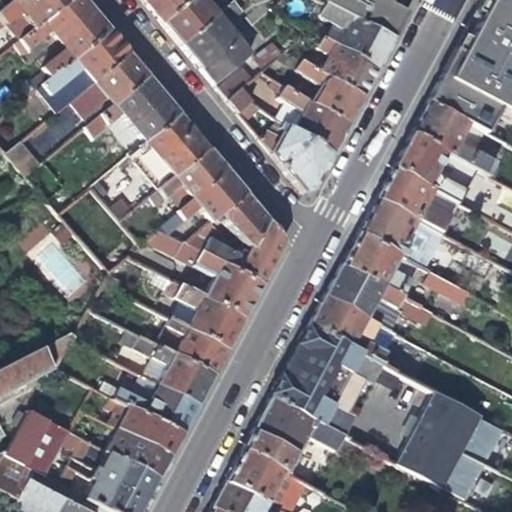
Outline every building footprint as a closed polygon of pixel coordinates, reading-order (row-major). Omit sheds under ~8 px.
[(0,9),(0,25),(15,14),(28,30),(66,0),(11,0),(2,8),(0,9)] [(53,74),(105,32),(88,12),(78,0),(66,0),(28,30),(7,46),(16,57),(47,33),(61,51),(36,72),(43,81),(51,75),(53,74)] [(140,0),(139,1),(149,12),(158,24),(187,0),(140,0)] [(187,0),(158,24),(166,34),(177,47),(213,17),(202,3),(205,0),(187,0)] [(225,7),(220,0),(205,0),(202,3),(213,17),(225,7)] [(332,12),(387,41),(402,14),(384,4),(385,0),(320,0),(319,4),(332,12)] [(511,0),(478,0),(470,17),(461,33),(452,50),(423,104),(465,126),(478,134),(481,135),(493,114),(510,124),(511,120),(511,0)] [(232,2),(225,7),(213,17),(177,47),(201,76),(209,85),(244,56),(231,39),(220,26),(232,16),(238,11),(232,2)] [(313,15),(327,23),(339,30),(331,47),(372,69),(380,55),(387,41),(332,12),(319,4),(313,15)] [(242,29),(232,16),(220,26),(231,39),(242,29)] [(327,23),(319,41),(331,47),(339,30),(327,23)] [(76,70),(87,83),(122,53),(111,39),(105,32),(53,74),(51,75),(43,81),(41,83),(36,88),(43,96),(76,70)] [(295,41),(308,49),(314,38),(305,34),(302,36),(295,41)] [(314,38),(308,49),(321,56),(315,67),(309,64),(306,69),(357,98),(364,85),(372,69),(331,47),(319,41),(314,38)] [(262,68),(269,63),(276,57),(267,47),(250,61),(259,71),(262,68)] [(95,94),(108,108),(144,79),(130,63),(122,53),(87,83),(65,103),(72,112),(95,94)] [(311,87),(302,102),(342,125),(350,110),(357,98),(306,69),(279,55),(276,57),(269,63),(311,87)] [(212,89),(222,101),(235,90),(248,80),(238,70),(212,89)] [(246,103),(270,84),(255,74),(248,80),(235,90),(246,103)] [(118,162),(125,156),(174,115),(156,93),(144,79),(108,108),(79,132),(86,141),(104,127),(102,125),(113,115),(130,137),(120,147),(122,150),(113,157),(118,162)] [(263,98),(270,102),(277,87),(270,84),(263,98)] [(302,102),(277,87),(270,102),(283,109),(294,116),(286,131),(326,157),(336,138),(342,125),(302,102)] [(235,90),(222,101),(233,114),(246,103),(235,90)] [(15,105),(21,100),(17,95),(11,100),(15,105)] [(254,109),(246,103),(233,114),(239,123),(254,109)] [(494,167),(467,152),(454,145),(465,126),(423,104),(415,120),(407,134),(446,155),(461,163),(471,168),(489,178),(494,167)] [(283,109),(275,123),(286,131),(294,116),(283,109)] [(125,156),(153,191),(202,150),(184,128),(174,115),(125,156)] [(0,151),(2,154),(4,156),(15,146),(20,142),(0,119),(0,151)] [(274,122),(260,135),(270,145),(279,131),(273,128),(275,123),(274,122)] [(270,145),(260,135),(254,140),(274,165),(298,194),(308,189),(326,157),(286,131),(275,123),(273,128),(279,131),(270,145)] [(467,152),(478,134),(465,126),(454,145),(467,152)] [(457,191),(447,186),(434,178),(446,155),(407,134),(398,151),(389,167),(429,189),(456,204),(458,205),(463,195),(457,191)] [(34,169),(15,146),(4,156),(22,178),(34,169)] [(164,199),(175,211),(221,173),(211,160),(202,150),(153,191),(142,200),(149,207),(164,199)] [(447,186),(461,163),(446,155),(434,178),(447,186)] [(39,165),(34,169),(22,178),(36,195),(54,216),(70,203),(39,165)] [(456,204),(429,189),(389,167),(379,186),(371,201),(413,223),(426,230),(438,237),(456,204)] [(192,209),(205,223),(208,221),(239,195),(228,180),(221,173),(175,211),(152,231),(155,232),(161,235),(192,209)] [(58,221),(54,216),(36,195),(25,201),(49,230),(58,221)] [(208,221),(211,225),(217,219),(221,224),(238,245),(242,248),(259,218),(239,195),(208,221)] [(105,212),(115,224),(127,213),(117,201),(105,212)] [(431,276),(436,266),(417,255),(412,256),(399,248),(413,223),(371,201),(363,218),(354,234),(398,257),(414,267),(428,274),(431,276)] [(211,235),(206,229),(202,225),(179,245),(257,286),(269,263),(277,248),(277,247),(277,246),(277,245),(277,244),(277,243),(277,242),(276,241),(276,240),(276,239),(275,239),(275,238),(274,237),(274,236),(273,235),(259,218),(242,248),(239,253),(232,250),(229,255),(204,241),(211,235)] [(215,229),(221,224),(217,219),(211,225),(215,229)] [(206,229),(211,225),(208,221),(205,223),(202,225),(206,229)] [(412,256),(426,230),(413,223),(399,248),(412,256)] [(210,277),(199,297),(240,318),(249,301),(257,286),(179,245),(161,235),(155,232),(143,242),(210,277)] [(397,299),(406,282),(389,273),(398,257),(354,234),(346,250),(337,266),(397,299)] [(97,267),(104,275),(125,257),(116,253),(97,267)] [(414,267),(398,257),(389,273),(406,282),(414,267)] [(421,313),(397,299),(337,266),(328,282),(321,296),(364,320),(388,333),(398,315),(423,328),(430,317),(421,313)] [(445,270),(436,266),(431,276),(439,280),(445,270)] [(433,291),(436,292),(442,282),(439,280),(431,276),(428,274),(422,285),(433,291)] [(191,312),(182,329),(223,350),(232,334),(240,318),(199,297),(165,279),(157,293),(191,312)] [(453,288),(442,282),(436,292),(447,298),(453,288)] [(353,339),(364,320),(321,296),(313,310),(305,326),(356,354),(377,365),(382,355),(353,339)] [(153,338),(148,347),(208,379),(215,365),(223,350),(182,329),(158,317),(155,323),(160,326),(158,329),(176,339),(171,347),(153,338)] [(356,354),(305,326),(285,364),(266,398),(318,426),(339,437),(377,365),(356,354)] [(113,343),(148,362),(159,368),(150,386),(151,386),(192,408),(199,395),(208,379),(148,347),(119,332),(113,343)] [(0,396),(48,370),(65,341),(68,336),(0,371),(0,396)] [(148,362),(138,379),(150,386),(159,368),(148,362)] [(132,376),(122,394),(142,404),(151,386),(150,386),(138,379),(132,376)] [(142,404),(136,415),(177,436),(186,420),(192,408),(151,386),(142,404)] [(109,387),(104,398),(136,415),(142,404),(122,394),(109,387)] [(83,397),(100,406),(104,398),(87,390),(83,397)] [(476,420),(429,394),(391,465),(437,490),(445,475),(467,435),(476,420)] [(104,398),(100,406),(109,411),(114,413),(116,411),(120,412),(111,429),(165,458),(172,445),(177,436),(136,415),(104,398)] [(331,452),(339,437),(318,426),(266,398),(253,424),(239,450),(283,474),(302,437),(331,452)] [(101,424),(111,429),(120,412),(116,411),(114,413),(109,411),(101,424)] [(79,462),(88,445),(79,441),(64,433),(54,427),(24,412),(4,447),(0,452),(0,460),(61,493),(70,477),(59,472),(57,475),(33,462),(24,457),(37,434),(46,440),(69,452),(68,455),(79,462)] [(59,418),(54,427),(64,433),(69,423),(59,418)] [(511,439),(476,420),(467,435),(504,455),(511,459),(511,439)] [(85,430),(79,441),(88,445),(96,450),(103,453),(154,480),(161,466),(165,458),(111,429),(102,444),(96,440),(98,437),(85,430)] [(33,462),(46,440),(37,434),(24,457),(33,462)] [(504,455),(467,435),(445,475),(482,494),(504,455)] [(291,478),(283,474),(239,450),(231,465),(222,482),(273,510),(291,478)] [(86,486),(78,502),(90,509),(95,511),(136,511),(143,500),(154,480),(103,453),(96,468),(91,465),(90,467),(82,483),(86,486)] [(70,498),(61,493),(0,460),(0,498),(11,505),(7,511),(88,511),(90,509),(78,502),(70,498)] [(477,511),(510,511),(511,510),(482,494),(445,475),(437,490),(477,511)] [(212,511),(272,511),(273,510),(222,482),(216,493),(207,509),(212,511)]
